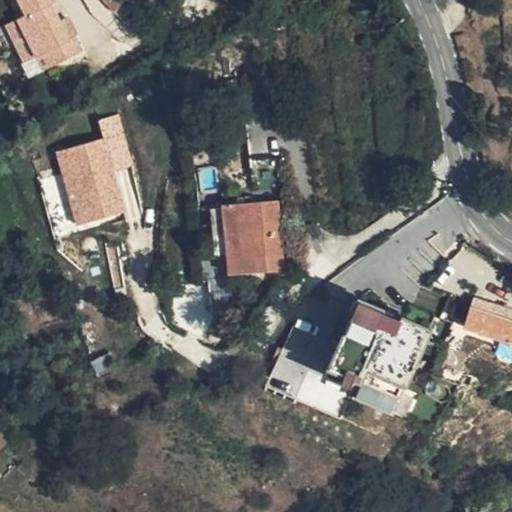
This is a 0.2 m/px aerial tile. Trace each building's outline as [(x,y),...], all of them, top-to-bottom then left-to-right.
[(45,5),(42,0),(6,0),(15,16),(7,21),(27,59),(34,55),(44,71),(74,54),(65,38),(59,42),(40,8),(45,5)] [(114,0),(102,0),(98,5),(105,11),(115,0),(114,0)] [(114,170),(133,165),(118,113),(96,119),(102,138),(54,151),(75,227),(126,213),(114,170)] [(35,176),(0,189),(0,219),(17,265),(62,248),(35,176)] [(272,200),(217,204),(224,275),(278,270),(272,200)] [(487,303),(469,296),(457,326),(511,345),(511,320),(484,311),(487,303)] [(350,396),(392,413),(429,328),(401,317),(400,319),(381,312),(383,309),(356,298),(351,299),(346,301),(344,302),(343,307),(347,315),(326,365),(357,379),(350,396)] [(8,497),(30,511),(32,511),(51,483),(9,455),(1,466),(0,468),(0,509),(2,507),(8,497)] [(8,511),(30,511),(8,497),(2,507),(8,511)]
